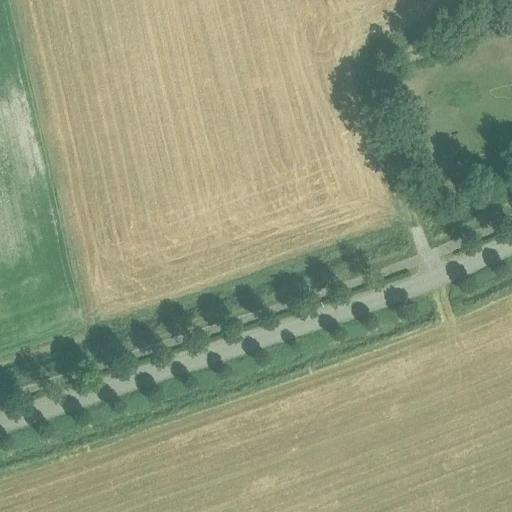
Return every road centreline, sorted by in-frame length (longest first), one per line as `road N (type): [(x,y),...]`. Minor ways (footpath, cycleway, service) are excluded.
road 1 (unclassified): [(142,375),(375,300),(511,244)]
road 2 (residential): [(0,422),(142,375)]
